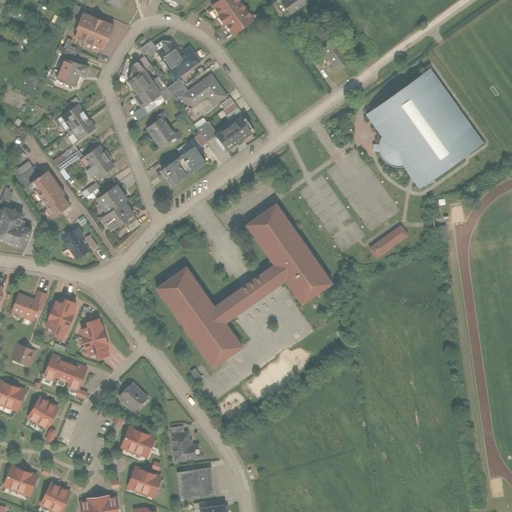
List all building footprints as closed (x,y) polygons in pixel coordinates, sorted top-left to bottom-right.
[(105,0),(104,4),(122,10),(125,0),(105,0)] [(159,0),(181,9),(184,0),(159,0)] [(257,18),(244,0),(221,0),(213,6),(233,35),(257,18)] [(280,0),(275,4),(284,16),(302,1),(301,0),(280,0)] [(70,42),(101,54),(112,28),(81,16),(70,42)] [(175,81),(200,64),(189,49),(179,55),(169,42),(154,52),(175,81)] [(322,51),(337,72),(345,67),(336,55),(339,53),(335,47),(332,49),(329,46),(322,51)] [(84,79),(88,68),(61,58),(53,79),(73,87),(77,76),(84,79)] [(143,110),(162,96),(144,70),(126,82),(135,95),(133,96),(143,110)] [(426,70),(362,118),(381,144),(379,156),(382,167),(392,173),(403,175),(412,188),(416,193),(466,157),(480,146),(426,70)] [(226,99),(210,76),(178,98),(188,112),(206,99),(212,108),(226,99)] [(31,88),(22,84),(19,92),(28,96),(31,88)] [(97,128),(80,104),(59,119),(77,143),(97,128)] [(176,137),(162,118),(145,130),(159,149),(176,137)] [(251,135),(239,118),(212,137),(225,154),(251,135)] [(117,165),(101,144),(83,158),(99,178),(117,165)] [(61,170),(83,156),(77,146),(54,160),(61,170)] [(175,160),(187,178),(206,166),(194,148),(175,160)] [(157,172),(169,190),(187,178),(175,160),(157,172)] [(19,169),(18,167),(12,171),(17,178),(33,167),(29,162),(19,169)] [(53,221),(74,206),(50,171),(29,186),(53,221)] [(131,197),(120,183),(97,200),(108,214),(128,199),(131,197)] [(12,189),(7,187),(2,201),(10,204),(14,193),(11,192),(12,189)] [(115,234),(140,216),(128,199),(108,214),(103,218),(115,234)] [(188,269),(158,289),(213,370),(244,350),(227,325),(287,285),(303,308),(333,288),(277,206),(247,226),(275,268),(248,287),(216,309),(188,269)] [(5,207),(0,220),(0,240),(25,250),(34,229),(22,225),(25,215),(5,207)] [(439,226),(440,242),(449,242),(448,226),(439,226)] [(80,228),(62,239),(76,260),(91,250),(83,238),(86,236),(80,228)] [(401,234),(371,255),(376,262),(406,241),(401,234)] [(91,235),(85,239),(93,249),(98,245),(91,235)] [(13,310),(34,317),(40,300),(19,293),(13,310)] [(56,299),(53,307),(79,315),(83,304),(61,296),(59,300),(56,299)] [(53,307),(49,319),(75,328),(79,315),(53,307)] [(82,336),(108,329),(107,326),(104,327),(101,318),(84,322),(85,326),(80,328),(82,336)] [(75,328),(49,319),(46,327),(52,329),(50,334),(70,341),(75,328)] [(82,336),(86,349),(107,344),(111,343),(108,329),(82,336)] [(35,349),(21,344),(15,361),(29,366),(35,349)] [(110,356),(107,344),(86,349),(87,357),(92,355),(93,360),(110,356)] [(52,355),(44,375),(63,382),(71,362),(52,355)] [(71,362),(63,382),(81,389),(89,369),(71,362)] [(26,389),(0,379),(0,405),(17,412),(26,389)] [(137,412),(151,398),(134,381),(120,395),(137,412)] [(89,392),(81,389),(79,394),(87,398),(89,392)] [(60,408),(39,396),(27,416),(48,429),(60,408)] [(145,457),(154,434),(129,424),(120,447),(145,457)] [(51,429),(47,439),(54,442),(58,432),(51,429)] [(199,444),(190,445),(189,432),(170,434),(173,462),(200,459),(199,444)] [(161,464),(154,461),(151,468),(158,471),(161,464)] [(37,475),(11,465),(3,487),(29,497),(37,475)] [(153,499),(162,476),(135,466),(132,473),(126,489),(153,499)] [(53,470),(45,467),(43,474),(51,477),(53,470)] [(211,468),(175,472),(179,499),(214,495),(211,468)] [(51,482),(39,504),(54,511),(61,511),(72,492),(51,482)] [(116,511),(114,495),(78,501),(80,511),(116,511)]
